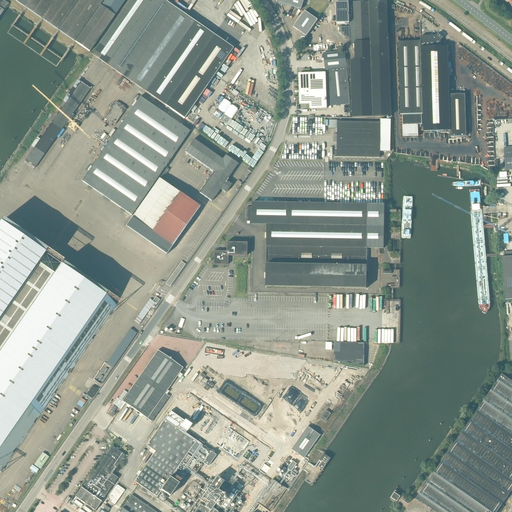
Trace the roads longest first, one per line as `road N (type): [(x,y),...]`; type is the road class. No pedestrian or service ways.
road 1 (unclassified): [(20,511),(273,149),(288,64),(263,0)]
road 2 (unclassified): [(511,75),(407,0)]
